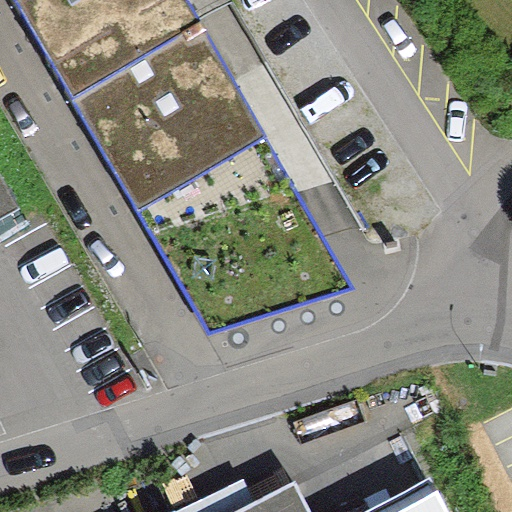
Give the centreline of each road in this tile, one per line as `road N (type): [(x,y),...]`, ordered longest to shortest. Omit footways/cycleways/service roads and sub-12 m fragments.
road 1 (residential): [(480,314),(0,472)]
road 2 (unknown): [(224,399),(0,23)]
road 3 (residential): [(480,314),(476,231),(329,0)]
